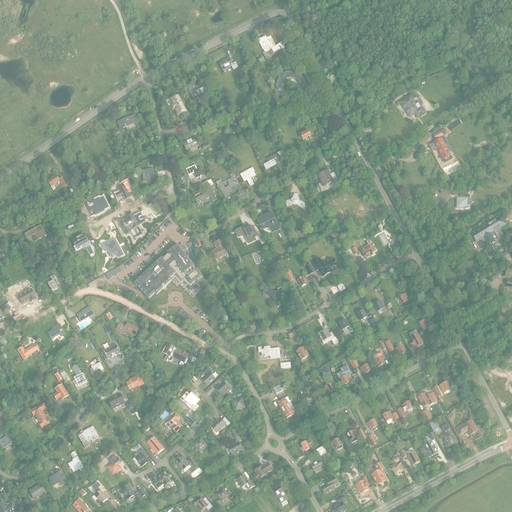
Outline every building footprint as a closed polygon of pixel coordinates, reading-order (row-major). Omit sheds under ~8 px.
[(270,36),(267,38),(266,36),(262,38),(263,40),(259,42),(264,52),(271,49),(273,53),(281,49),(282,50),(285,48),(282,43),(275,46),(270,36)] [(236,62),(232,64),(229,59),(227,60),(226,59),(221,62),(222,62),(219,64),(223,71),(231,66),(233,70),(238,67),(236,62)] [(298,82),(304,93),(309,91),(303,79),(303,78),(302,77),(301,76),(300,75),(299,75),(299,74),(298,73),(297,73),(296,72),(295,72),(294,72),(293,72),(292,71),(291,71),(290,71),(289,71),(288,71),(287,72),(286,72),(285,72),(284,73),(283,74),(282,74),(281,75),(280,76),(280,77),(279,78),(278,78),(278,79),(277,80),(277,81),(277,82),(277,83),(276,84),(276,86),(276,87),(276,88),(277,89),(283,88),(282,87),(282,86),(282,85),(282,84),(283,84),(283,83),(283,82),(284,81),(284,80),(285,80),(285,79),(286,79),(286,78),(287,78),(288,78),(289,77),(290,77),(291,77),(292,77),(293,77),(294,78),(295,78),(295,79),(296,79),(297,80),(297,81),(298,81),(298,82)] [(203,87),(197,91),(194,86),(191,88),(190,87),(188,88),(193,97),(201,93),(203,96),(207,94),(203,87)] [(178,96),(177,96),(176,95),(175,95),(174,95),(173,95),(172,96),(171,97),(171,98),(172,99),(171,99),(178,115),(186,111),(178,96)] [(420,117),(425,113),(421,107),(418,109),(411,99),(402,105),(409,115),(416,111),(420,117)] [(120,129),(135,123),(132,116),(117,122),(120,129)] [(310,140),(312,138),(308,131),(301,135),(303,140),(309,137),(310,140)] [(433,135),(435,140),(443,136),(440,131),(433,135)] [(193,147),(194,148),(198,146),(194,138),(183,143),(186,150),(193,147)] [(442,160),(450,156),(444,144),(446,144),(444,139),(438,142),(429,147),(432,152),(434,151),(439,153),(442,160)] [(280,171),(285,168),(277,154),(267,159),(269,163),(263,165),(266,171),(277,165),(280,171)] [(200,168),(197,170),(195,166),(186,170),(189,176),(194,174),(196,179),(204,175),(200,168)] [(254,185),(251,179),(256,176),(254,172),(255,172),(253,168),(240,175),(242,179),(245,177),(250,187),(254,185)] [(153,174),(154,174),(153,169),(150,170),(150,169),(142,171),(143,179),(140,179),(140,182),(144,181),(144,182),(148,181),(148,182),(154,181),(153,174)] [(337,177),(332,180),(327,171),(317,176),(324,187),(333,182),(335,185),(339,182),(337,177)] [(238,190),(238,189),(241,187),(234,174),(230,176),(232,179),(229,181),(230,187),(225,189),(222,184),(220,181),(216,183),(218,186),(226,200),(230,198),(228,195),(238,190)] [(62,178),(59,180),(56,176),(47,182),(51,187),(50,187),(53,191),(56,189),(53,185),(57,183),(60,183),(63,187),(67,184),(62,178)] [(202,184),(205,189),(210,187),(207,181),(202,184)] [(133,193),(126,182),(122,184),(124,187),(118,190),(120,192),(119,192),(120,194),(119,195),(120,195),(121,197),(122,196),(124,200),(131,197),(129,194),(130,194),(131,194),(133,193)] [(213,202),(217,200),(213,193),(217,190),(214,185),(206,190),(208,192),(197,198),(197,199),(196,200),(196,201),(197,204),(199,204),(200,204),(201,203),(202,204),(206,201),(206,200),(210,197),(213,202)] [(75,193),(78,191),(75,186),(72,188),(70,190),(73,195),(75,193)] [(302,209),(304,210),(306,207),(304,206),(305,205),(304,203),(302,201),(300,201),(298,197),(298,194),(294,193),(293,196),(291,200),(289,199),(286,201),(285,203),(287,207),(292,205),(293,204),(296,205),(297,205),(302,209)] [(344,197),(334,203),(336,206),(341,203),(343,207),(346,206),(346,207),(348,206),(351,211),(353,210),(356,216),(361,213),(354,201),(356,201),(351,193),(347,195),(348,197),(345,198),(344,197)] [(467,198),(469,198),(470,195),(462,195),(462,198),(457,198),(456,209),(469,209),(469,205),(467,205),(467,198)] [(100,211),(108,207),(103,198),(94,202),(93,201),(86,205),(90,212),(93,210),(96,215),(101,212),(100,211)] [(127,218),(123,220),(130,233),(135,231),(133,228),(137,226),(138,228),(143,225),(141,221),(148,218),(143,209),(136,213),(135,213),(131,215),(132,217),(128,219),(127,218)] [(75,214),(66,218),(68,222),(77,217),(75,214)] [(274,231),(278,229),(271,215),(265,218),(264,217),(258,220),(262,228),(270,225),(274,231)] [(478,235),(481,239),(481,240),(484,239),(488,246),(494,242),(495,242),(496,242),(496,241),(498,239),(495,233),(493,229),(498,226),(499,228),(506,224),(501,216),(480,229),(480,228),(471,233),(474,238),(478,235)] [(248,225),(236,231),(238,237),(244,234),(247,241),(257,236),(253,227),(252,227),(251,225),(249,226),(248,225)] [(50,233),(45,235),(40,226),(24,234),(27,239),(31,236),(34,241),(44,236),(48,243),(54,240),(50,233)] [(84,234),(73,240),(76,247),(80,245),(80,246),(88,242),(84,234)] [(197,248),(201,246),(199,238),(194,239),(195,240),(193,241),(194,244),(196,243),(197,248)] [(113,240),(102,246),(104,251),(108,249),(110,255),(116,252),(118,257),(123,254),(115,240),(113,241),(113,240)] [(212,252),(216,260),(227,254),(219,240),(214,243),(217,249),(212,252)] [(361,252),(364,257),(372,253),(371,250),(374,248),(372,243),(360,250),(361,252)] [(197,261),(190,244),(187,245),(194,262),(197,261)] [(161,259),(135,284),(142,292),(149,299),(154,294),(155,293),(156,295),(162,289),(164,288),(165,287),(170,282),(171,281),(170,279),(175,274),(182,281),(186,277),(191,284),(201,276),(196,269),(196,270),(194,267),(184,254),(182,251),(178,246),(178,245),(168,253),(168,254),(162,260),(161,259)] [(300,253),(303,258),(311,253),(308,248),(300,253)] [(501,255),(504,261),(510,257),(507,252),(501,255)] [(326,260),(322,263),(319,258),(311,261),(316,271),(319,270),(319,271),(318,271),(321,277),(322,277),(323,277),(332,272),(338,268),(333,258),(327,261),(326,260)] [(304,267),(309,275),(312,273),(314,272),(310,264),(304,267)] [(121,273),(118,268),(105,276),(107,280),(121,273)] [(507,271),(511,272),(511,269),(508,268),(507,271),(505,271),(503,277),(506,278),(507,271)] [(489,275),(492,281),(500,276),(497,271),(489,275)] [(291,272),(286,275),(289,282),(294,279),(291,272)] [(54,275),(53,276),(52,274),(50,275),(51,275),(48,277),(49,278),(51,278),(53,281),(48,284),(53,292),(58,289),(54,282),(57,280),(54,275)] [(297,280),(301,287),(306,285),(303,280),(304,279),(303,277),(297,280)] [(281,289),(274,293),(274,292),(266,288),(267,286),(263,284),(259,289),(264,292),(271,296),(274,302),(280,299),(278,295),(282,293),(281,289)] [(18,296),(23,304),(29,301),(30,302),(36,299),(35,298),(35,297),(31,289),(18,296)] [(405,294),(398,298),(402,305),(407,302),(406,298),(407,298),(405,294)] [(410,304),(413,310),(418,307),(415,301),(410,304)] [(374,305),(377,312),(383,309),(380,302),(374,305)] [(91,319),(94,317),(93,315),(94,314),(89,307),(85,310),(85,311),(77,316),(81,321),(89,316),(91,319)] [(357,314),(361,321),(367,318),(363,311),(357,314)] [(424,320),(419,323),(423,330),(428,327),(424,320)] [(350,324),(348,326),(345,321),(339,324),(342,331),(347,328),(350,333),(354,331),(350,324)] [(127,323),(126,327),(119,323),(116,329),(123,333),(124,331),(135,336),(138,329),(127,323)] [(61,337),(65,334),(59,325),(55,328),(56,329),(48,334),(51,339),(60,334),(61,337)] [(323,332),(318,335),(324,344),(331,340),(334,345),(338,342),(332,332),(329,334),(327,331),(323,333),(323,332)] [(417,333),(410,337),(414,343),(411,344),(413,348),(421,344),(420,340),(417,333)] [(385,343),(390,352),(393,350),(389,341),(385,343)] [(380,345),(387,358),(390,357),(386,349),(383,343),(380,345)] [(38,352),(39,351),(35,344),(24,351),(22,347),(18,350),(24,360),(28,357),(28,356),(37,350),(38,352)] [(116,344),(103,350),(108,359),(110,358),(117,355),(120,353),(116,344)] [(167,362),(174,348),(168,344),(163,353),(167,355),(164,360),(167,362)] [(296,351),(301,361),(309,356),(304,346),(296,351)] [(400,355),(406,352),(402,346),(395,349),(397,353),(398,352),(400,355)] [(174,348),(167,362),(168,360),(170,362),(173,356),(182,360),(181,362),(184,363),(187,357),(185,356),(185,354),(174,348)] [(264,350),(261,351),(262,357),(270,356),(271,359),(280,358),(279,349),(268,350),(267,348),(264,348),(264,350)] [(374,361),(377,367),(385,363),(383,360),(385,359),(381,353),(374,357),(376,360),(374,361)] [(348,358),(353,370),(359,367),(353,355),(348,358)] [(91,367),(94,374),(103,370),(100,363),(98,359),(95,361),(97,365),(91,367)] [(365,374),(370,371),(367,364),(360,368),(362,371),(363,371),(365,374)] [(201,380),(207,386),(214,379),(211,375),(213,373),(209,368),(204,372),(207,375),(201,380)] [(60,375),(65,382),(69,379),(64,372),(60,375)] [(74,378),(78,387),(86,383),(82,374),(74,378)] [(340,379),(344,385),(349,382),(348,379),(349,378),(347,375),(340,379)] [(138,377),(135,379),(125,383),(127,386),(123,387),(128,395),(131,393),(130,389),(139,386),(137,383),(141,381),(138,377)] [(216,389),(221,395),(228,388),(223,383),(226,380),(223,377),(218,382),(221,385),(216,389)] [(439,386),(443,393),(450,389),(446,382),(439,386)] [(330,393),(335,390),(332,383),(325,387),(326,390),(328,389),(330,393)] [(60,398),(62,400),(68,396),(61,385),(55,389),(57,393),(53,395),(56,400),(60,398)] [(273,389),(276,394),(282,391),(279,386),(273,389)] [(433,389),(437,398),(441,396),(437,387),(433,389)] [(191,410),(200,400),(192,393),(188,397),(185,394),(180,400),(191,410)] [(430,395),(427,396),(425,393),(418,397),(423,407),(428,404),(429,405),(434,402),(430,395)] [(113,410),(125,404),(120,394),(116,396),(113,397),(113,398),(108,400),(113,410)] [(233,401),(235,410),(244,407),(242,398),(233,401)] [(282,411),(292,405),(291,403),(290,403),(289,403),(288,404),(286,400),(286,401),(285,399),(278,402),(279,405),(282,411)] [(19,410),(24,407),(20,400),(13,404),(15,408),(18,406),(19,410)] [(407,411),(408,412),(413,409),(409,401),(402,405),(404,408),(401,410),(401,409),(397,410),(401,418),(405,416),(403,413),(407,411)] [(132,415),(136,413),(131,402),(126,404),(132,415)] [(44,404),(31,411),(34,416),(35,415),(39,423),(42,428),(49,423),(42,411),(47,409),(44,404)] [(292,405),(282,411),(285,417),(286,416),(287,418),(294,415),(293,412),(295,411),(292,405)] [(180,429),(181,430),(183,428),(182,427),(177,421),(180,418),(174,412),(171,415),(172,416),(166,421),(172,427),(171,428),(176,433),(180,429)] [(396,413),(391,415),(390,412),(382,415),(386,422),(393,418),(394,421),(399,419),(396,413)] [(423,414),(426,421),(431,419),(427,412),(423,414)] [(186,421),(192,426),(195,423),(189,417),(186,421)] [(227,426),(230,424),(224,418),(222,420),(220,418),(211,427),(214,431),(213,432),(213,433),(216,436),(217,436),(218,434),(218,433),(218,432),(226,425),(227,426)] [(372,429),(378,427),(374,420),(367,424),(369,427),(370,426),(372,429)] [(469,435),(476,431),(471,421),(464,425),(457,429),(460,435),(465,432),(467,431),(469,435)] [(91,440),(92,442),(99,438),(93,426),(83,432),(83,433),(78,436),(85,448),(91,445),(89,441),(91,440)] [(451,442),(452,444),(457,442),(449,426),(442,430),(445,434),(442,436),(447,444),(451,442)] [(238,442),(241,441),(235,429),(231,431),(228,432),(233,441),(236,440),(237,441),(234,442),(235,444),(228,448),(225,450),(228,454),(230,452),(232,455),(242,450),(238,442)] [(358,431),(363,440),(367,438),(362,429),(358,431)] [(347,434),(352,443),(358,440),(354,434),(356,433),(354,430),(347,434)] [(0,439),(0,445),(2,449),(10,444),(9,443),(13,442),(7,433),(4,435),(6,437),(0,439)] [(369,437),(373,446),(377,444),(372,435),(369,437)] [(154,437),(147,443),(152,448),(150,450),(153,454),(155,452),(157,455),(164,449),(154,437)] [(338,451),(343,448),(338,438),(331,442),(333,446),(334,445),(338,451)] [(193,445),(199,452),(206,446),(200,439),(193,445)] [(308,445),(312,443),(310,440),(306,442),(305,442),(301,444),(303,448),(302,449),(304,452),(305,451),(305,452),(310,449),(308,445)] [(430,456),(437,452),(431,441),(424,445),(425,447),(423,447),(425,451),(427,450),(430,456)] [(327,448),(325,445),(323,446),(316,450),(320,457),(327,453),(326,452),(328,451),(327,448)] [(141,467),(148,462),(144,457),(147,455),(142,449),(138,453),(140,455),(136,458),(135,458),(134,459),(137,463),(138,462),(141,467)] [(80,471),(84,469),(74,452),(71,454),(74,459),(72,460),(73,461),(68,464),(69,467),(70,467),(72,470),(78,467),(80,471)] [(408,456),(413,466),(420,462),(414,452),(408,456)] [(401,472),(403,471),(399,465),(403,463),(398,454),(394,456),(395,458),(394,459),(394,460),(394,461),(394,462),(395,463),(396,463),(395,464),(396,466),(394,467),(393,467),(391,466),(390,467),(390,469),(390,470),(392,470),(393,470),(396,475),(397,474),(399,475),(401,474),(401,472)] [(189,461),(187,462),(182,457),(181,458),(180,457),(178,457),(177,459),(177,460),(177,461),(176,462),(183,471),(189,465),(191,463),(193,465),(195,463),(191,458),(188,460),(189,461)] [(311,465),(314,471),(323,466),(321,462),(324,460),(322,457),(315,461),(316,462),(311,465)] [(341,462),(341,463),(339,459),(335,462),(336,465),(337,465),(339,469),(343,467),(341,462)] [(111,470),(114,473),(120,468),(114,462),(107,467),(110,471),(111,470)] [(380,484),(381,484),(383,483),(384,482),(386,480),(381,471),(384,470),(380,463),(375,466),(378,471),(371,475),(377,485),(380,484)] [(265,473),(272,469),(268,464),(262,468),(261,466),(254,470),(256,473),(253,475),(256,480),(259,478),(259,479),(266,474),(265,473)] [(58,473),(56,470),(55,471),(54,471),(54,473),(53,473),(54,475),(54,476),(49,479),(54,486),(58,483),(60,486),(67,483),(63,476),(60,477),(58,473)] [(165,486),(170,482),(163,473),(157,478),(154,475),(150,479),(157,489),(163,483),(165,486)] [(247,483),(243,476),(237,479),(241,488),(246,485),(248,490),(255,486),(252,481),(247,483)] [(321,488),(324,494),(335,489),(333,485),(337,483),(334,477),(325,482),(327,485),(321,488)] [(360,494),(361,495),(365,493),(365,492),(369,490),(367,487),(370,485),(366,477),(362,479),(363,481),(355,485),(358,491),(357,491),(359,495),(360,494)] [(34,488),(29,492),(33,498),(43,492),(41,488),(39,485),(36,487),(35,487),(34,488)] [(121,489),(127,500),(135,495),(128,485),(121,489)] [(94,496),(101,503),(107,499),(102,493),(104,491),(100,486),(95,490),(97,493),(94,496)] [(229,491),(227,493),(223,489),(219,492),(218,492),(215,495),(218,498),(222,502),(228,497),(230,499),(233,496),(229,491)] [(275,493),(281,504),(288,500),(281,489),(275,493)] [(336,505),(331,507),(332,508),(332,509),(332,510),(332,511),(333,511),(341,511),(346,510),(342,502),(341,502),(345,500),(343,496),(337,499),(339,504),(336,505)] [(15,500),(23,511),(27,509),(20,497),(15,500)] [(12,501),(7,504),(4,503),(1,499),(0,499),(0,511),(13,511),(17,510),(12,501)] [(208,502),(206,504),(201,499),(196,503),(202,510),(205,508),(208,511),(212,507),(208,502)] [(73,506),(78,511),(85,511),(88,510),(79,500),(73,506)]
